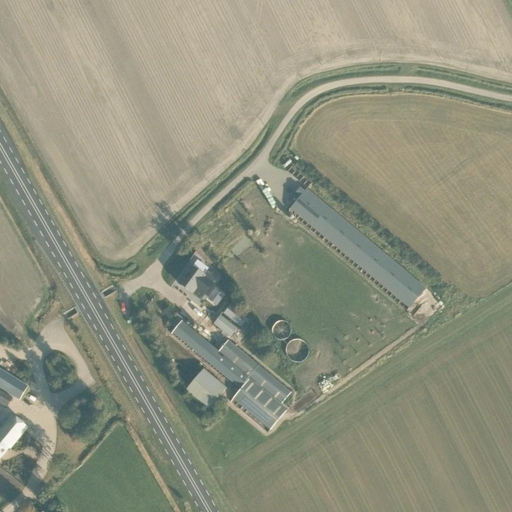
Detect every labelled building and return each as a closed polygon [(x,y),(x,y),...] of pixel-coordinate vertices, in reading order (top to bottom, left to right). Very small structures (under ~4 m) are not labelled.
[(300,197),(305,191),(300,188),(295,193),(300,197)] [(305,191),(300,197),(290,209),(409,309),(426,289),(307,189),(305,191)] [(183,276),(178,281),(191,293),(196,287),(204,294),(217,279),(207,270),(204,274),(193,264),(189,268),(187,267),(181,274),(183,276)] [(217,289),(212,295),(220,300),(225,294),(217,289)] [(231,305),(215,325),(232,339),(248,319),(231,305)] [(295,331),(288,320),(276,328),(283,339),(295,331)] [(292,393),(230,341),(228,340),(219,351),(182,321),(173,332),(241,390),(233,399),(270,430),(288,409),(283,404),(292,393)] [(293,343),(296,349),(292,351),(296,361),(310,354),(302,339),(293,343)] [(210,368),(190,390),(212,411),(233,389),(210,368)] [(0,369),(0,387),(20,400),(28,387),(0,369)] [(0,403),(7,408),(13,398),(0,390),(0,403)] [(28,427),(13,415),(0,430),(0,459),(9,448),(10,449),(28,427)]
